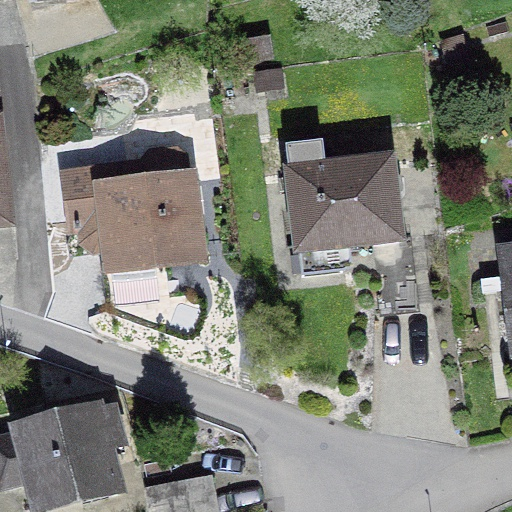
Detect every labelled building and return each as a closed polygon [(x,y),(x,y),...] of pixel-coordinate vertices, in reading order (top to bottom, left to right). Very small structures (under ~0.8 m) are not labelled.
[(107,274),(195,263),(183,165),(172,157),(148,160),(140,169),(62,179),(69,234),(65,248),(66,258),(104,253),(107,274)] [(295,256),(369,249),(375,313),(411,310),(405,243),(395,244),(388,168),(287,177),(295,256)] [(497,282),(477,284),(479,298),(498,296),(506,359),(511,358),(511,251),(493,253),(497,282)] [(108,487),(100,457),(118,452),(108,414),(17,436),(18,441),(0,445),(0,490),(29,483),(35,511),(46,511),(79,504),(77,495),(108,487)] [(209,511),(204,482),(142,494),(145,511),(209,511)]
